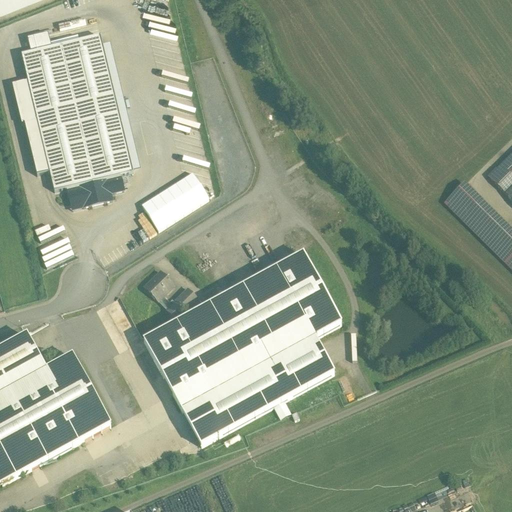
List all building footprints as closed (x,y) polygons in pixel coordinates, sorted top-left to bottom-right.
[(0,0),(0,14),(35,0),(0,0)] [(102,43),(24,61),(39,127),(27,130),(39,181),(52,178),(56,198),(68,196),(73,217),(115,207),(113,199),(126,197),(122,183),(143,178),(113,51),(104,53),(102,43)] [(511,159),(490,182),(511,203),(511,159)] [(511,265),(511,230),(485,203),(465,223),(510,268),(511,265)] [(306,257),(144,344),(201,448),(335,375),(315,339),(343,324),(306,257)] [(161,275),(145,291),(167,313),(174,306),(172,303),(170,305),(164,299),(174,289),(161,275)] [(0,490),(110,429),(71,359),(45,373),(27,341),(0,355),(0,490)]
